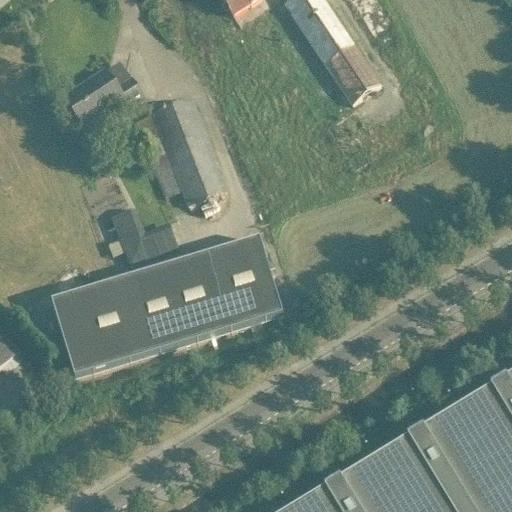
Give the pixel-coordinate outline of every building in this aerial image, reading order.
[(220,0),(225,7),(234,20),(263,0),(220,0)] [(321,0),(300,0),(287,9),(353,109),(382,90),(321,0)] [(145,103),(143,100),(132,83),(117,93),(106,75),(63,103),(83,133),(92,147),(105,139),(99,123),(112,114),(117,122),(145,103)] [(420,86),(418,87),(419,92),(422,91),(423,95),(434,91),(430,81),(419,85),(420,86)] [(189,211),(228,196),(193,104),(154,119),(189,211)] [(361,112),(327,134),(353,172),(386,151),(361,112)] [(145,237),(136,213),(112,222),(121,245),(125,256),(131,271),(179,252),(170,227),(145,237)] [(261,245),(52,308),(75,384),(283,320),(261,245)] [(121,245),(109,249),(114,260),(125,256),(121,245)] [(0,374),(20,357),(0,335),(0,374)] [(511,511),(511,382),(298,511),(511,511)] [(47,385),(30,401),(38,410),(56,395),(47,385)]
